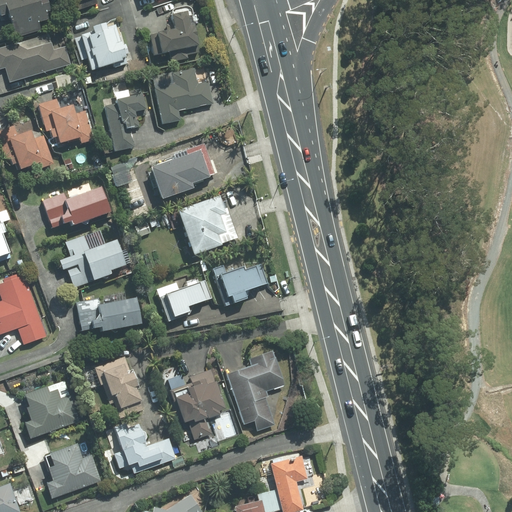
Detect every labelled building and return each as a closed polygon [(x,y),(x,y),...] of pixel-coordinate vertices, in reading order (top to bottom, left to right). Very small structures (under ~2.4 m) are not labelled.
[(0,0),(0,18),(4,17),(11,40),(36,33),(34,26),(44,23),(42,17),(45,16),(41,0),(37,0),(33,1),(32,0),(0,0)] [(71,0),(75,12),(95,5),(92,0),(71,0)] [(169,33),(147,38),(152,58),(166,55),(167,64),(184,60),(183,57),(193,55),(188,29),(184,30),(182,19),(190,17),(189,13),(187,10),(185,9),(172,11),(170,12),(169,14),(169,16),(169,18),(167,19),(169,33)] [(89,35),(72,40),(79,62),(83,61),(87,74),(98,72),(113,69),(124,66),(121,57),(125,56),(121,45),(119,45),(113,27),(101,31),(102,34),(90,38),(89,35)] [(46,36),(0,49),(0,70),(2,70),(7,84),(69,66),(63,48),(51,52),(46,36)] [(150,78),(159,126),(178,123),(176,113),(211,106),(207,83),(195,85),(192,70),(150,78)] [(72,74),(52,79),(54,85),(56,91),(75,85),(72,74)] [(112,106),(102,108),(112,154),(133,150),(131,141),(127,121),(131,120),(129,116),(143,113),(138,91),(127,94),(126,91),(111,94),(113,103),(111,103),(112,106)] [(53,102),(36,107),(43,134),(46,133),(50,132),(53,140),(55,147),(77,140),(78,146),(92,142),(83,112),(70,116),(68,109),(56,112),(53,102)] [(12,128),(0,132),(0,151),(3,160),(6,159),(10,158),(13,166),(15,172),(37,165),(39,170),(52,166),(42,136),(29,141),(26,133),(15,137),(12,128)] [(195,155),(146,171),(157,203),(188,192),(187,187),(204,181),(195,155)] [(123,163),(107,169),(109,177),(126,172),(123,163)] [(130,184),(126,172),(109,177),(113,190),(130,184)] [(61,196),(39,203),(49,230),(58,227),(58,228),(66,225),(68,229),(106,216),(97,191),(63,202),(61,196)] [(215,200),(172,214),(188,260),(217,250),(214,239),(221,237),(215,219),(221,217),(215,200)] [(132,228),(136,239),(149,234),(145,224),(132,228)] [(81,237),(62,244),(67,259),(71,258),(74,268),(64,271),(67,279),(71,290),(88,284),(89,285),(108,278),(106,274),(122,269),(113,243),(86,252),(81,237)] [(74,268),(71,258),(67,259),(55,263),(59,273),(64,271),(74,268)] [(220,268),(210,271),(223,308),(241,302),(239,295),(265,286),(259,267),(240,274),(239,271),(223,276),(220,268)] [(0,335),(16,330),(21,346),(44,338),(22,277),(16,279),(15,276),(1,281),(2,284),(0,284),(0,335)] [(185,289),(157,299),(165,324),(185,317),(187,316),(188,314),(191,307),(210,301),(203,282),(197,284),(196,279),(183,284),(185,289)] [(96,300),(73,304),(75,316),(77,325),(86,324),(88,332),(88,333),(96,331),(97,336),(137,328),(132,301),(98,308),(96,300)] [(86,324),(77,325),(76,326),(78,334),(88,332),(86,324)] [(248,368),(224,377),(241,428),(251,424),(254,433),(273,427),(264,399),(266,399),(264,393),(282,387),(271,352),(246,361),(248,368)] [(122,358),(91,369),(97,387),(100,386),(107,406),(112,404),(118,420),(140,412),(133,393),(135,392),(122,358)] [(185,386),(166,393),(178,427),(180,426),(187,429),(191,442),(210,436),(205,420),(216,417),(215,414),(222,411),(213,385),(215,385),(210,370),(186,378),(186,375),(181,377),(185,386)] [(27,424),(20,426),(26,442),(77,423),(67,398),(57,401),(54,393),(47,396),(44,389),(20,398),(24,410),(22,411),(27,424)] [(121,427),(111,430),(115,440),(113,441),(117,454),(111,456),(116,470),(123,468),(128,467),(131,475),(173,460),(166,441),(143,449),(141,444),(143,439),(142,435),(137,434),(135,427),(123,431),(121,427)] [(74,446),(45,457),(47,463),(49,470),(44,472),(49,484),(43,486),(48,502),(99,483),(89,457),(79,460),(74,446)] [(298,459),(267,466),(273,491),(278,511),(299,511),(293,484),(304,481),(298,459)] [(0,511),(16,511),(7,486),(0,488),(0,511)] [(278,511),(273,491),(254,496),(256,503),(259,502),(261,511),(278,511)] [(197,511),(187,497),(164,511),(162,511),(150,509),(149,511),(197,511)] [(256,503),(231,509),(231,511),(261,511),(259,502),(256,503)]
